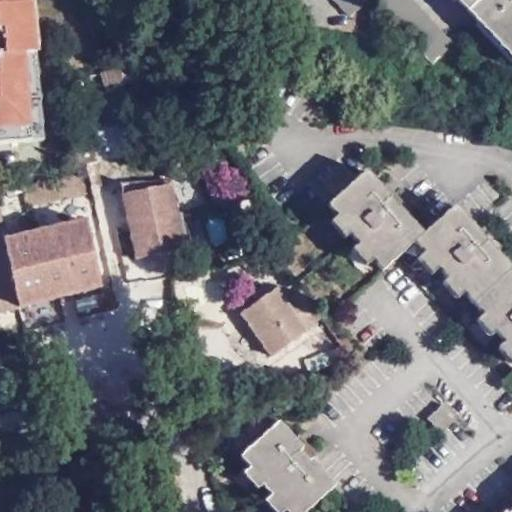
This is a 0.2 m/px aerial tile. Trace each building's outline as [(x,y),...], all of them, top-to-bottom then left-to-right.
[(0,0),(0,143),(31,141),(29,126),(41,125),(37,78),(26,79),(23,54),(27,53),(25,34),(34,33),(31,0),(0,0)] [(368,0),(369,0),(430,64),(451,46),(407,0),(333,0),(349,17),(368,0)] [(511,0),(455,0),(511,60),(511,0)] [(97,78),(166,72),(162,58),(96,71),(97,78)] [(99,85),(166,72),(97,78),(99,85)] [(511,272),(493,252),(483,261),(481,258),(477,254),(492,240),(482,229),(477,233),(454,207),(421,236),(398,210),(403,205),(393,194),(377,208),(374,204),(370,200),(381,190),(364,172),(325,207),(349,234),(347,235),(380,272),(412,243),(422,255),(416,260),(432,277),(437,272),(445,281),(447,279),(496,332),(494,335),(511,354),(511,272)] [(159,184),(119,193),(133,257),(173,249),(159,184)] [(385,186),(381,190),(370,200),(374,204),(377,208),(393,194),(385,186)] [(2,240),(17,306),(95,287),(80,221),(2,240)] [(0,309),(17,306),(2,240),(0,229),(0,309)] [(483,261),(493,252),(499,247),(492,240),(477,254),(481,258),(483,261)] [(318,318),(299,291),(282,303),(274,289),(239,313),(269,357),(304,334),(301,329),(318,318)] [(440,405),(425,419),(438,433),(453,419),(440,405)] [(281,452),(293,441),(276,422),(238,457),(262,483),(260,485),(284,511),(304,511),(334,486),(310,460),(315,455),(305,443),(287,459),(284,456),(281,452)] [(298,436),(293,441),(281,452),(287,459),(305,443),(298,436)] [(511,511),(511,499),(510,497),(498,508),(501,511),(511,511)]
